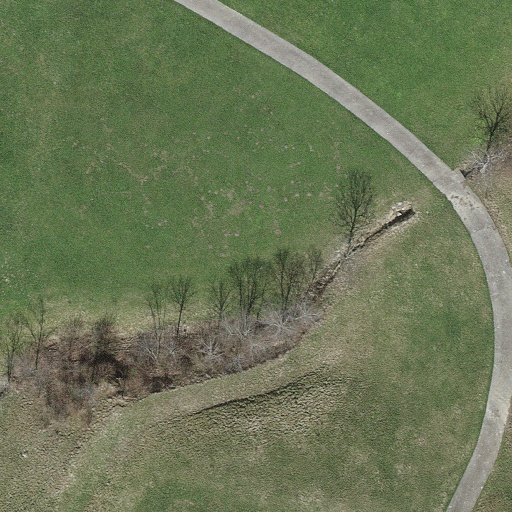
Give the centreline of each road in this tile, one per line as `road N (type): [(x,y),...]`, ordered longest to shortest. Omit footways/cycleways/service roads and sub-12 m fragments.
road 1 (track): [(165,0),(299,71),(415,146),(468,203),(504,261),(511,337)]
road 2 (track): [(511,367),(466,511)]
